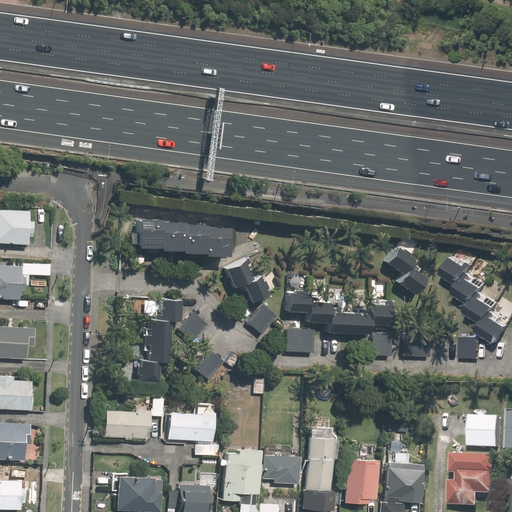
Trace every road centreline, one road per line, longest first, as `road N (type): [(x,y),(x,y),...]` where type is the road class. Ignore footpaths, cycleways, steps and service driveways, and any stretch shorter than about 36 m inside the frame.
road 1 (motorway): [(511,162),(0,91)]
road 2 (motorway): [(0,33),(511,103)]
road 3 (residential): [(71,511),(81,266),(72,190)]
